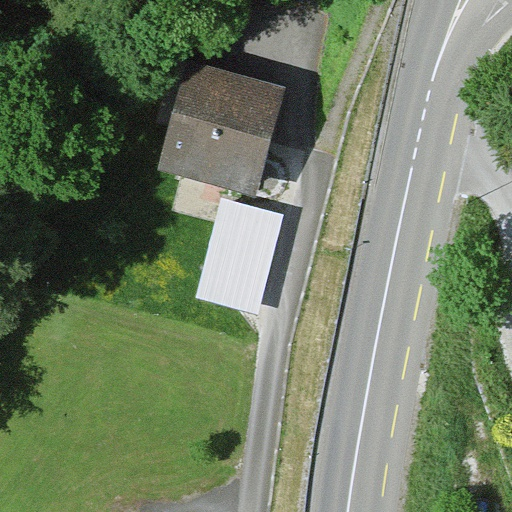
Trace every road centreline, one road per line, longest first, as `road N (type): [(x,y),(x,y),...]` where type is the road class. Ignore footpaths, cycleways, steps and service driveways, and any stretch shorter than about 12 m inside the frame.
road 1 (secondary): [(347,511),(424,107),(462,0)]
road 2 (residential): [(246,511),(309,204)]
